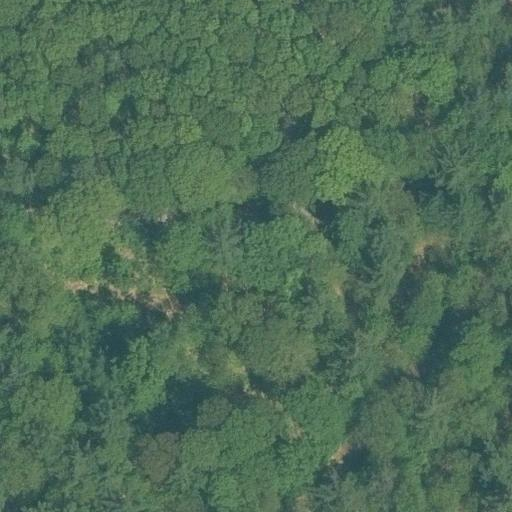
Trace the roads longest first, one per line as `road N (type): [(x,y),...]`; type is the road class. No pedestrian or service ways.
road 1 (track): [(303,511),(511,244)]
road 2 (track): [(511,144),(409,177),(199,216)]
road 3 (track): [(199,216),(0,213)]
